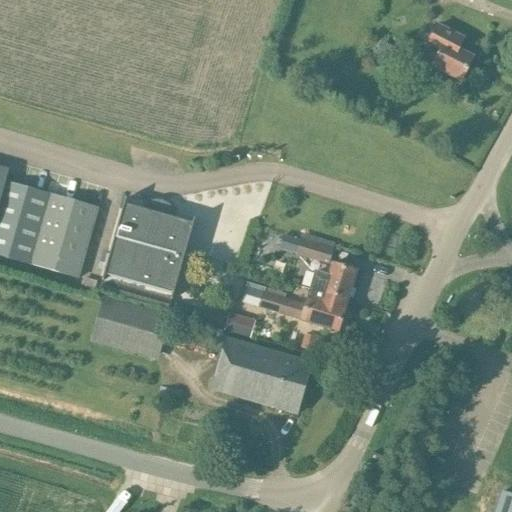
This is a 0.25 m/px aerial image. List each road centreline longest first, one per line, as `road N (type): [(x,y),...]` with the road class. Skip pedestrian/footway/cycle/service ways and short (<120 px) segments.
road 1 (unknown): [(460,227),(277,168),(155,175),(0,135)]
road 2 (unclassified): [(324,507),(0,424)]
road 3 (unclassified): [(324,507),(434,278)]
